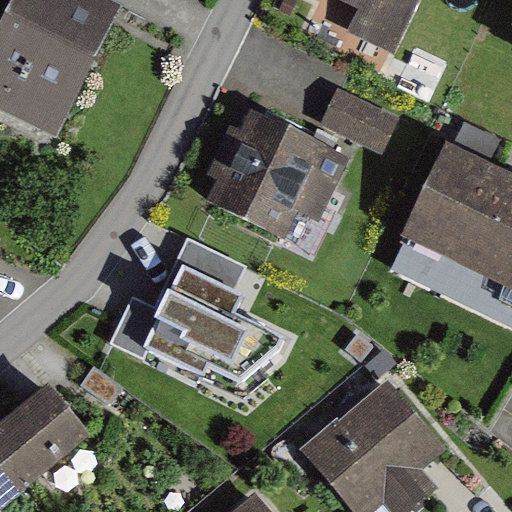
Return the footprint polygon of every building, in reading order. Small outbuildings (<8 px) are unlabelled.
[(0,100),(59,129),(121,0),(1,0),(0,3),(0,100)] [(430,0),(319,0),(303,36),(349,56),(334,77),(385,100),(396,77),(430,0)] [(341,86),(326,130),(392,152),(407,108),(341,86)] [(360,158),(246,108),(201,209),(315,259),(360,158)] [(511,175),(438,141),(394,237),(511,291),(511,175)] [(265,304),(182,265),(138,359),(220,397),(265,304)] [(440,511),(481,480),(404,383),(317,451),(364,511),(440,511)] [(0,511),(40,511),(112,454),(64,394),(0,445),(0,511)]
